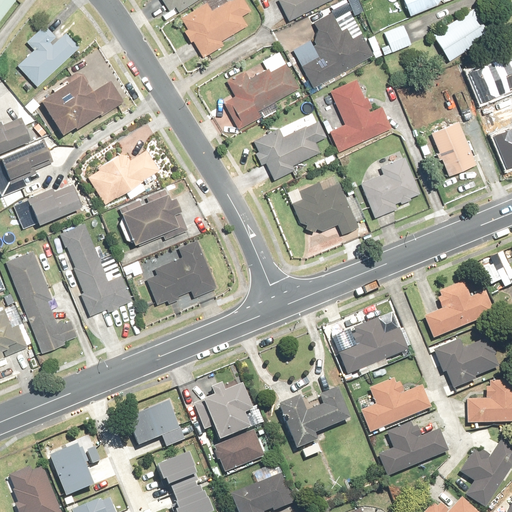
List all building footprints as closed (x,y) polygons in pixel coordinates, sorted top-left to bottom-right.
[(0,0),(0,17),(13,0),(0,0)] [(160,0),(166,9),(172,5),(175,10),(190,0),(160,0)] [(206,1),(179,16),(186,27),(182,28),(189,40),(192,38),(201,54),(221,43),(219,38),(245,24),(240,14),(249,9),(244,0),(222,0),(209,7),(206,1)] [(278,0),(287,18),(322,0),(278,0)] [(401,0),(408,17),(435,6),(438,0),(401,0)] [(487,33),(468,5),(429,30),(447,59),(487,33)] [(300,61),(312,84),(371,53),(359,30),(350,34),(345,24),(340,27),(331,10),(305,23),(314,40),(311,42),(317,52),(300,61)] [(37,84),(79,44),(66,31),(53,43),(50,40),(56,35),(44,22),(26,39),(33,47),(16,63),(37,84)] [(403,26),(383,33),(387,44),(379,47),(382,56),(410,47),(403,26)] [(511,55),(469,72),(481,104),(511,91),(511,55)] [(222,99),(236,126),(258,114),(255,108),(299,85),(286,60),(269,69),(267,66),(248,76),(243,68),(224,78),(232,94),(222,99)] [(81,69),(41,95),(63,129),(75,122),(76,124),(98,110),(101,114),(125,98),(111,77),(94,88),(81,69)] [(327,127),(336,149),(390,126),(380,104),(368,109),(366,106),(371,104),(366,94),(362,96),(353,76),(327,87),(342,121),(327,127)] [(433,98),(428,84),(414,88),(418,102),(433,98)] [(391,85),(383,89),(390,104),(398,99),(391,85)] [(38,105),(32,98),(23,107),(30,114),(38,105)] [(1,118),(0,118),(0,147),(30,136),(21,115),(3,122),(1,118)] [(277,126),(252,137),(257,148),(253,150),(259,163),(263,161),(271,177),(293,167),(291,163),(319,149),(314,139),(325,134),(317,118),(281,135),(277,126)] [(474,162),(456,118),(428,129),(437,149),(434,150),(437,156),(439,155),(446,173),(474,162)] [(511,130),(495,137),(507,169),(511,167),(511,130)] [(43,135),(0,152),(11,180),(37,170),(36,167),(53,160),(43,135)] [(120,149),(85,171),(105,202),(160,168),(147,147),(130,158),(126,152),(120,149)] [(331,154),(312,163),(315,170),(334,161),(331,154)] [(381,171),(358,180),(372,215),(396,206),(394,201),(398,199),(399,201),(409,197),(408,195),(417,191),(402,154),(378,164),(381,171)] [(356,224),(337,179),(320,187),(317,180),(297,189),(300,196),(289,200),(298,220),(304,222),(303,226),(312,229),(314,226),(321,228),(335,222),(340,232),(356,224)] [(29,194),(39,219),(82,202),(74,181),(54,188),(53,185),(29,194)] [(167,186),(119,206),(135,245),(163,233),(165,237),(189,227),(174,192),(170,194),(167,186)] [(107,277),(84,221),(59,231),(65,245),(67,245),(75,264),(74,264),(84,290),(80,292),(90,313),(106,306),(108,310),(119,305),(119,303),(132,298),(121,271),(107,277)] [(216,284),(197,238),(178,246),(181,254),(154,266),(157,272),(147,276),(158,302),(167,298),(168,301),(180,296),(179,293),(191,288),(194,294),(216,284)] [(33,247),(4,259),(41,351),(65,341),(64,338),(78,333),(71,316),(57,321),(48,299),(53,297),(33,247)] [(422,314),(431,336),(493,311),(484,289),(469,295),(462,278),(437,288),(440,295),(436,297),(440,307),(422,314)] [(0,352),(4,350),(6,355),(28,346),(18,321),(13,323),(5,304),(0,305),(0,352)] [(337,350),(345,373),(406,348),(397,326),(382,332),(376,316),(352,325),(354,330),(349,332),(353,344),(337,350)] [(458,337),(431,348),(440,371),(444,369),(451,387),(474,378),(473,375),(497,365),(486,337),(462,347),(458,337)] [(28,364),(23,351),(15,354),(20,367),(28,364)] [(358,409),(368,431),(429,406),(420,383),(401,391),(394,375),(367,386),(374,402),(358,409)] [(464,397),(465,421),(511,419),(511,377),(488,379),(488,385),(484,385),(484,396),(464,397)] [(198,398),(191,402),(201,428),(209,424),(214,437),(246,424),(241,410),(249,407),(238,379),(219,387),(217,380),(206,385),(209,391),(197,396),(198,398)] [(296,392),(274,401),(294,447),(316,438),(313,430),(347,416),(334,385),(316,392),(320,401),(303,408),(296,392)] [(183,438),(166,400),(126,417),(137,443),(161,434),(166,446),(183,438)] [(377,453),(385,474),(446,449),(437,428),(420,435),(415,423),(411,425),(408,419),(384,430),(392,447),(377,453)] [(218,460),(224,474),(264,456),(252,429),(208,449),(214,462),(218,460)] [(483,507),(511,460),(511,446),(498,438),(488,454),(480,448),(478,451),(473,448),(459,470),(473,479),(463,495),(483,507)] [(79,442),(47,455),(63,495),(94,483),(79,442)] [(187,451),(155,463),(161,477),(163,476),(166,483),(170,481),(174,491),(196,482),(196,480),(199,479),(187,451)] [(58,511),(40,465),(0,481),(12,511),(58,511)] [(282,471),(229,492),(236,511),(262,511),(261,510),(293,498),(282,471)] [(174,510),(174,511),(209,511),(211,511),(200,483),(197,484),(196,482),(174,491),(177,501),(174,502),(176,509),(174,510)] [(477,511),(478,511),(460,496),(447,510),(439,502),(436,505),(430,500),(418,511),(477,511)] [(104,511),(98,498),(69,510),(70,511),(104,511)] [(489,511),(511,511),(511,499),(505,511),(489,511)]
